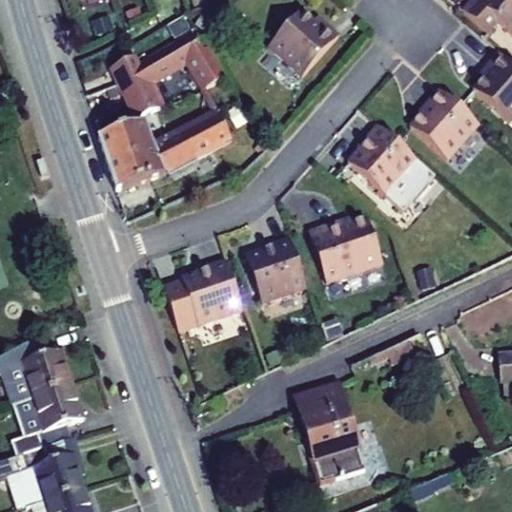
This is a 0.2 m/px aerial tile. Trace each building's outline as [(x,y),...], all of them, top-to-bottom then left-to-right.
[(511,0),(473,0),(461,15),(487,38),(497,27),(511,39),(511,0)] [(298,13),(266,49),(300,79),(336,38),(323,26),(318,31),(298,13)] [(110,73),(80,84),(85,100),(117,89),(135,124),(157,112),(152,101),(157,99),(150,86),(183,68),(199,95),(223,80),(206,52),(200,54),(189,37),(135,69),(132,60),(108,71),(110,73)] [(471,93),(507,125),(511,119),(511,69),(496,55),(483,69),(488,74),(471,93)] [(476,127),(436,92),(424,106),(427,109),(407,131),(444,163),(476,127)] [(141,127),(97,140),(115,194),(160,180),(230,145),(215,119),(150,151),(141,127)] [(414,163),(374,128),(362,142),(365,145),(346,167),(400,214),(430,180),(412,165),(414,163)] [(323,286),(380,267),(364,223),(340,231),(337,223),(305,234),(323,286)] [(303,291),(286,240),(269,246),(270,250),(242,259),(258,306),(303,291)] [(239,312),(222,262),(205,268),(206,272),(178,282),(179,284),(160,291),(175,334),(239,312)] [(440,333),(425,340),(436,363),(451,356),(440,333)] [(6,374),(15,406),(73,388),(62,354),(46,359),(40,341),(0,362),(0,367),(2,374),(6,374)] [(384,353),(388,366),(416,359),(413,345),(384,353)] [(511,356),(498,358),(500,384),(511,383),(511,356)] [(338,385),(303,396),(312,423),(303,425),(315,462),(314,463),(321,487),(365,474),(338,385)] [(10,444),(15,461),(53,449),(73,442),(68,428),(85,423),(73,388),(15,406),(12,407),(23,440),(10,444)] [(303,396),(295,398),(303,425),(312,423),(303,396)] [(53,449),(58,462),(74,458),(81,478),(86,476),(75,442),(73,442),(53,449)] [(27,511),(32,510),(86,493),(81,478),(74,458),(58,462),(53,449),(15,461),(0,465),(0,482),(8,479),(19,510),(26,508),(27,511)] [(92,511),(86,493),(32,510),(32,511),(92,511)]
